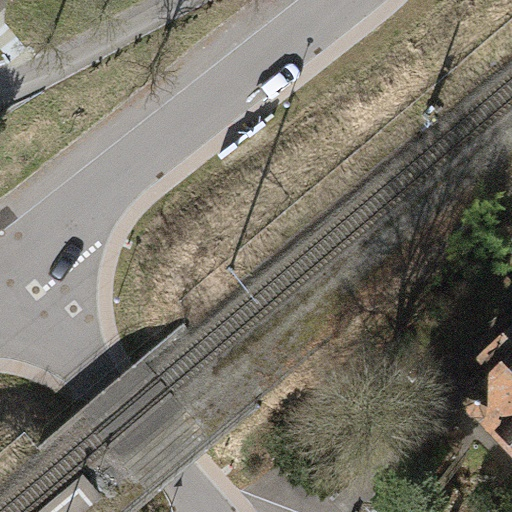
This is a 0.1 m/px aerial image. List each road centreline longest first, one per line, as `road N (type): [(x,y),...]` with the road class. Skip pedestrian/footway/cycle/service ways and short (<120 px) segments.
road 1 (residential): [(357,0),(20,264)]
road 2 (residential): [(202,511),(20,264)]
road 3 (residential): [(0,93),(180,0)]
